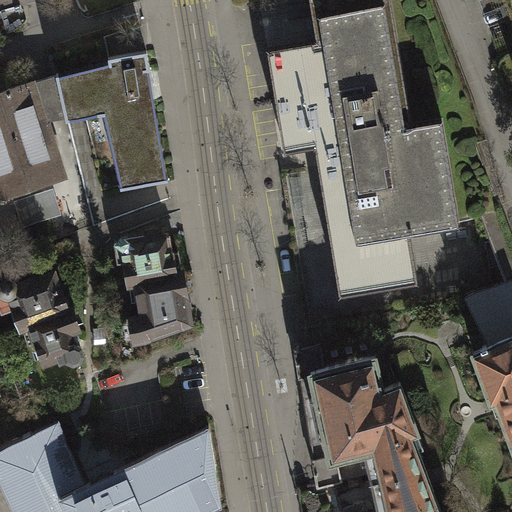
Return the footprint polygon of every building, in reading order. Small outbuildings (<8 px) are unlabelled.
[(0,0),(0,8),(19,0),(0,0)] [(442,120),(411,123),(389,0),(308,0),(315,38),(267,46),(274,88),(299,239),(308,294),(416,277),(409,227),(457,222),(442,120)] [(112,60),(55,73),(67,116),(104,112),(121,186),(167,177),(150,73),(146,50),(110,57),(112,60)] [(55,73),(0,89),(0,194),(62,176),(46,119),(67,116),(55,73)] [(26,221),(64,206),(56,184),(18,198),(26,221)] [(136,279),(182,272),(179,251),(172,251),(171,235),(167,232),(155,234),(154,228),(145,229),(145,236),(123,239),(113,244),(116,261),(125,260),(127,280),(136,279)] [(21,324),(28,322),(67,308),(53,270),(16,283),(9,279),(4,282),(3,287),(6,294),(11,294),(21,324)] [(182,272),(136,279),(141,314),(129,315),(132,339),(145,336),(189,321),(182,272)] [(67,308),(28,322),(42,361),(58,356),(59,360),(66,358),(74,360),(81,358),(83,351),(81,345),(75,345),(71,331),(81,328),(74,308),(67,308)] [(511,441),(511,335),(473,351),(490,400),(497,399),(511,441)] [(297,371),(298,376),(302,376),(314,454),(313,457),(317,484),(341,479),(336,454),(377,446),(380,458),(378,459),(381,477),(388,511),(441,511),(423,465),(412,431),(417,429),(400,381),(383,387),(375,353),(297,371)] [(200,511),(222,503),(215,463),(209,424),(85,481),(59,417),(0,443),(0,479),(14,511),(200,511)]
